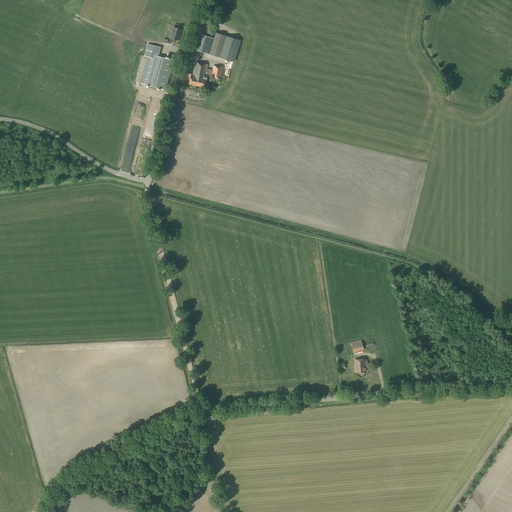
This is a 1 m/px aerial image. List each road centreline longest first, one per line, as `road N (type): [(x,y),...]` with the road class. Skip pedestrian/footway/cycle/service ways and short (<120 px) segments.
road 1 (unclassified): [(47,511),(71,473),(191,411),(511,383)]
road 2 (track): [(200,409),(147,186)]
road 3 (unclassified): [(147,186),(208,0)]
